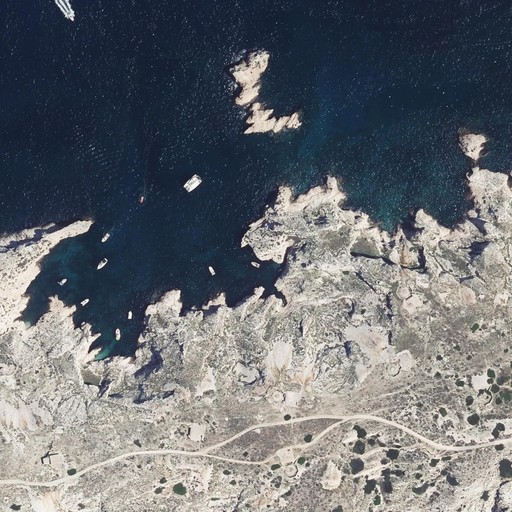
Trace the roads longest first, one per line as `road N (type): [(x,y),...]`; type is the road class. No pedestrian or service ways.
road 1 (track): [(511,438),(446,447),(377,418),(323,416),(252,427),(199,453),(133,453),(59,481),(0,481)]
road 2 (track): [(199,453),(255,463),(353,416)]
